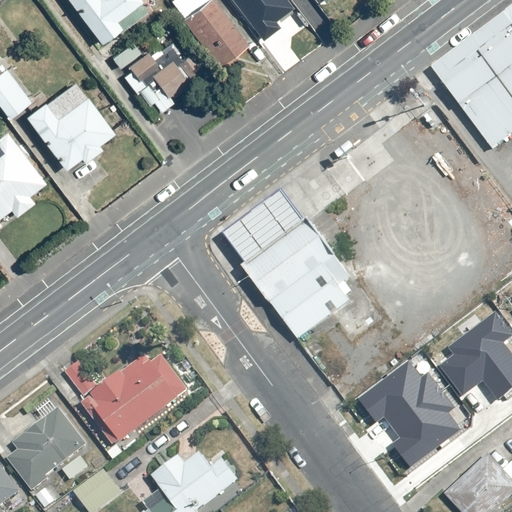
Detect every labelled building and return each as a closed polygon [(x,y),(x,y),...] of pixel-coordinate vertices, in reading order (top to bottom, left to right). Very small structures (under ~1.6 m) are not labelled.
[(68,0),(100,43),(120,28),(123,32),(149,12),(141,1),(140,0),(68,0)] [(166,0),(189,29),(217,65),(247,43),(213,0),(166,0)] [(299,4),(295,0),(247,0),(269,27),(299,4)] [(511,28),(506,21),(471,47),(511,102),(511,28)] [(170,95),(193,76),(162,36),(116,72),(135,95),(140,91),(158,115),(175,102),(170,95)] [(511,135),(511,102),(471,47),(433,74),(490,151),(511,135)] [(30,102),(5,68),(0,70),(0,107),(8,118),(30,102)] [(96,145),(113,132),(86,96),(73,80),(25,117),(65,169),(81,156),(84,160),(99,149),(96,145)] [(44,183),(6,131),(0,135),(0,215),(10,208),(15,215),(31,203),(26,196),(44,183)] [(218,240),(240,271),(296,230),(273,200),(218,240)] [(296,230),(240,271),(293,343),(353,300),(299,228),(296,230)] [(480,377),(450,340),(420,364),(424,370),(415,377),(461,433),(492,408),(472,383),(480,377)] [(82,362),(68,373),(88,398),(80,404),(114,448),(189,390),(163,356),(153,364),(144,352),(101,386),(82,362)] [(511,377),(503,384),(511,396),(511,377)] [(4,451),(37,494),(54,481),(50,476),(60,468),(72,484),(91,469),(79,454),(89,446),(53,398),(40,409),(45,416),(17,438),(19,440),(4,451)] [(166,494),(161,498),(144,511),(200,511),(199,510),(240,478),(219,452),(207,461),(199,450),(185,461),(179,455),(152,477),(166,494)] [(489,456),(445,492),(461,511),(494,511),(511,497),(511,460),(500,470),(489,456)] [(20,491),(0,464),(0,511),(4,511),(0,507),(20,491)] [(94,511),(119,494),(102,470),(74,491),(90,511),(94,511)]
